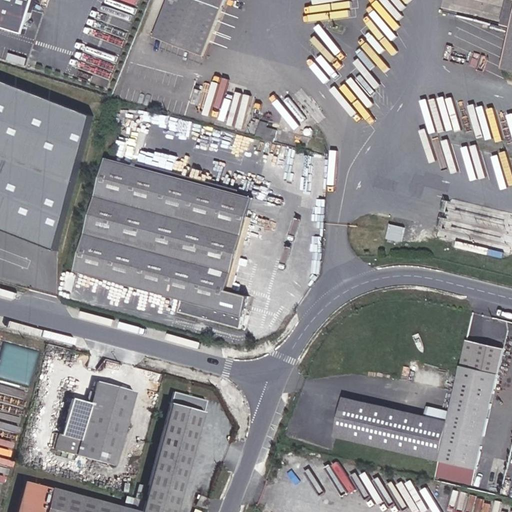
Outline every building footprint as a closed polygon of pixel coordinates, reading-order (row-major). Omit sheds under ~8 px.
[(0,0),(0,35),(21,42),(34,0),(0,0)] [(168,0),(153,40),(204,58),(225,0),(168,0)] [(501,33),(511,35),(511,2),(508,2),(501,33)] [(260,141),(271,144),(274,131),(263,129),(260,141)] [(242,293),(219,287),(242,194),(98,157),(68,272),(235,315),(242,293)] [(476,469),(498,351),(460,344),(446,416),(423,411),(421,421),(339,404),(331,443),(476,469)] [(328,375),(331,361),(325,359),(321,374),(328,375)] [(41,456),(103,471),(121,399),(83,389),(75,419),(67,446),(45,441),(41,456)] [(157,511),(164,511),(173,479),(189,415),(192,416),(194,406),(162,397),(133,506),(157,511)] [(45,441),(67,446),(75,419),(52,413),(45,441)] [(157,511),(133,506),(121,503),(118,511),(111,511),(8,487),(1,511),(157,511)] [(185,510),(190,511),(195,511),(199,503),(189,499),(185,510)]
